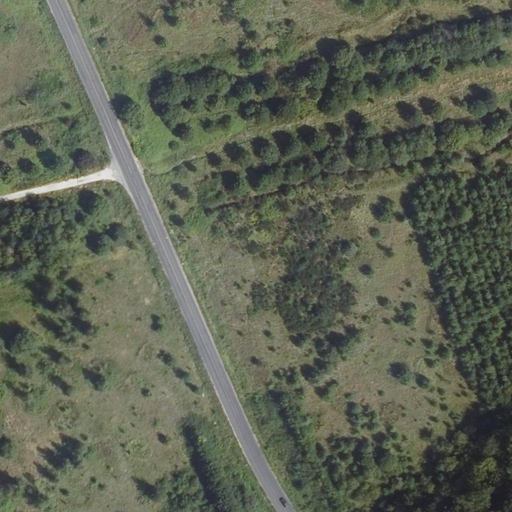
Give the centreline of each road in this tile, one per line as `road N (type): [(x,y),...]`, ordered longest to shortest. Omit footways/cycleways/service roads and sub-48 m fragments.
road 1 (secondary): [(59,0),(212,365),(284,511)]
road 2 (track): [(0,201),(511,77)]
